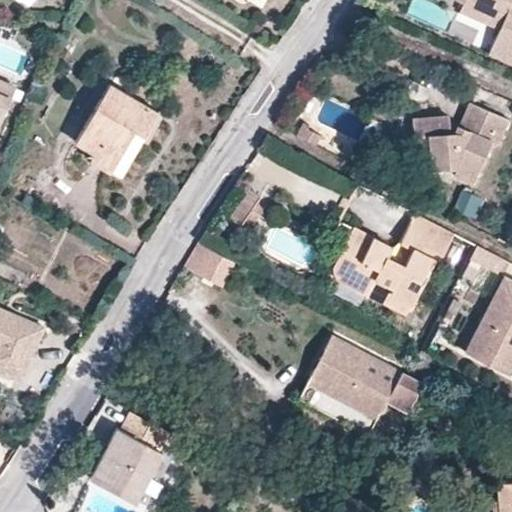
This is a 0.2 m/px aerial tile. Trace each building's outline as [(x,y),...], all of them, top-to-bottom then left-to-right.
[(502,16),(466,0),(461,0),(458,7),(498,25),(502,16)] [(511,0),(466,0),(502,16),(498,25),(488,48),(511,58),(511,0)] [(0,115),(14,84),(0,77),(0,115)] [(144,133),(158,110),(108,80),(75,138),(93,149),(89,156),(109,168),(110,167),(133,127),(144,133)] [(473,184),(492,141),(499,144),(509,120),(470,102),(460,126),(449,121),(449,115),(412,118),(413,120),(414,134),(416,157),(430,156),(432,169),(451,168),(456,170),(454,176),(473,184)] [(414,134),(413,120),(397,121),(399,136),(414,134)] [(321,135),(307,128),(309,125),(304,122),(297,136),(315,145),(321,135)] [(120,173),(144,133),(133,127),(110,167),(120,173)] [(432,169),(430,156),(416,157),(417,171),(432,169)] [(476,218),(484,199),(462,189),(454,208),(476,218)] [(405,264),(388,256),(393,247),(353,227),(333,266),(335,276),(341,282),(365,294),(367,296),(376,278),(393,287),(391,292),(412,303),(436,258),(440,260),(454,233),(415,213),(400,243),(413,250),(405,264)] [(405,264),(413,250),(400,243),(393,247),(388,256),(405,264)] [(498,273),(505,259),(477,245),(470,258),(481,264),(498,273)] [(218,277),(226,262),(208,253),(200,268),(218,277)] [(473,281),(481,264),(470,258),(462,275),(473,281)] [(511,280),(504,276),(466,352),(508,374),(511,366),(511,280)] [(406,316),(412,303),(391,292),(393,287),(376,278),(367,296),(406,316)] [(365,294),(341,282),(335,293),(359,306),(365,294)] [(0,368),(21,378),(44,324),(0,305),(0,368)] [(423,382),(332,335),(307,382),(376,418),(386,399),(408,411),(423,382)] [(376,418),(307,382),(299,397),(368,434),(376,418)] [(136,498),(162,447),(161,447),(170,428),(129,407),(120,425),(117,424),(91,474),(136,498)] [(511,511),(511,472),(496,474),(498,491),(492,491),(493,511),(511,511)]
